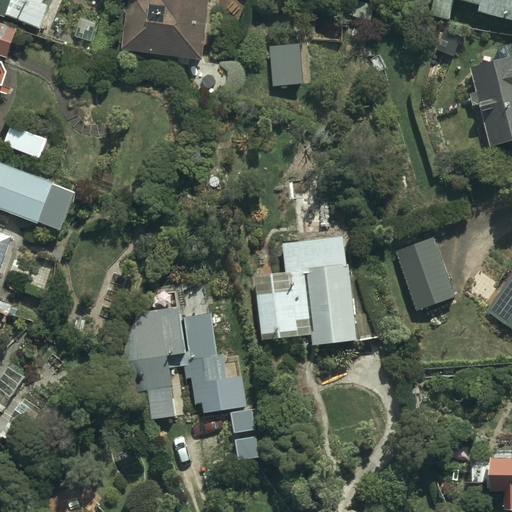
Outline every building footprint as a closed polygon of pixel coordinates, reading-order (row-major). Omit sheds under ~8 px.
[(47,0),(0,0),(0,12),(41,28),(51,1),(47,0)] [(202,68),(211,0),(156,0),(157,0),(156,0),(126,0),(118,56),(202,68)] [(511,0),(422,0),(420,15),(450,21),(454,2),(479,7),(478,15),(511,21),(511,0)] [(0,99),(9,70),(9,65),(5,61),(0,59),(0,53),(10,57),(20,26),(0,19),(0,99)] [(492,153),(511,147),(511,62),(472,72),(478,99),(472,100),(475,114),(482,112),(492,153)] [(48,141),(12,128),(4,149),(40,163),(48,141)] [(77,194),(0,164),(0,211),(39,227),(40,224),(62,232),(77,194)] [(0,285),(19,235),(0,227),(0,285)] [(287,265),(258,269),(264,334),(313,329),(314,340),(383,328),(361,270),(353,273),(351,256),(349,257),(346,228),(286,238),(287,265)] [(436,231),(397,249),(418,306),(458,292),(436,231)] [(511,278),(487,311),(511,329),(511,278)] [(123,368),(151,401),(154,425),(178,421),(171,375),(189,373),(191,386),(197,385),(201,410),(208,409),(209,414),(247,409),(243,385),(235,386),(233,374),(227,375),(219,327),(238,324),(238,323),(219,326),(217,313),(205,316),(202,300),(155,308),(151,318),(138,321),(123,368)] [(253,413),(231,418),(236,439),(258,434),(253,413)] [(261,442),(238,447),(242,467),(265,462),(261,442)] [(511,511),(511,464),(494,464),(494,470),(475,470),(475,493),(494,493),(494,500),(506,500),(506,511),(511,511)]
